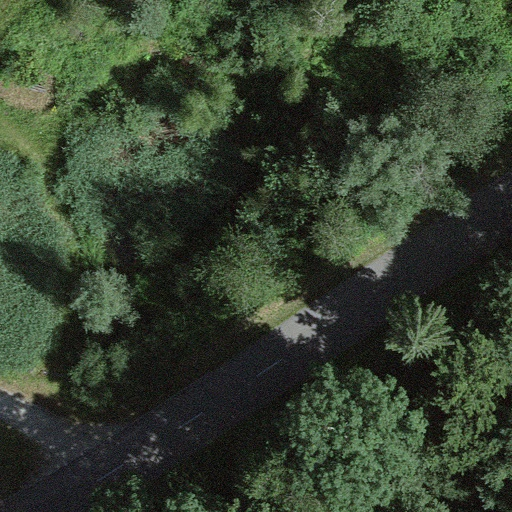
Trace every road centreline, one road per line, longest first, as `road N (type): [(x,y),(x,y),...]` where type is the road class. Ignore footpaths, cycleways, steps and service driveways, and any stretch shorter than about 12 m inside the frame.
road 1 (unclassified): [(43,511),(511,209)]
road 2 (track): [(0,402),(132,455)]
